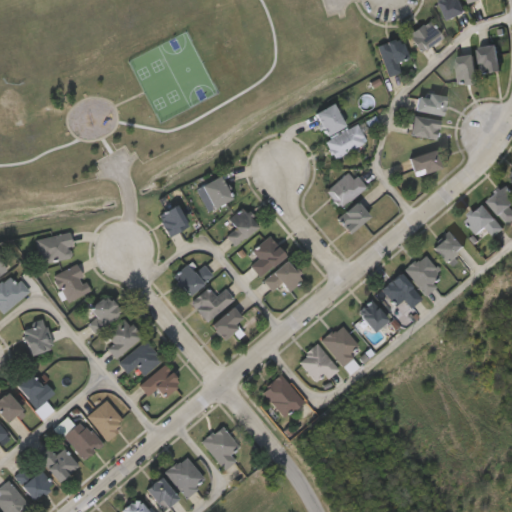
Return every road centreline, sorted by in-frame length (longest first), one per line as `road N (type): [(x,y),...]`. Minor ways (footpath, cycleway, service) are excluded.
road 1 (residential): [(511,108),(483,164),(73,511)]
road 2 (residential): [(317,511),(136,280),(127,253)]
road 3 (residential): [(346,280),(292,213),(281,167)]
